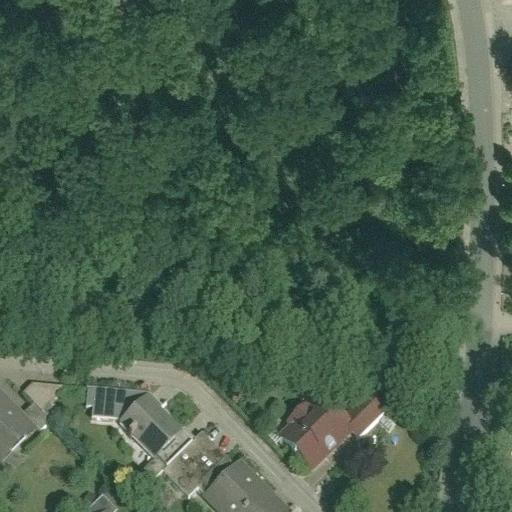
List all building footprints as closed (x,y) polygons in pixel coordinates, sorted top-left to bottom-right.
[(49,403),(55,398),(38,380),(21,396),(31,406),(20,417),(34,432),(43,423),(36,415),(48,403),(49,403)] [(124,430),(160,467),(188,440),(152,403),(124,430)] [(0,463),(1,465),(26,440),(0,413),(0,463)] [(313,414),(281,443),(304,468),(336,439),(313,414)] [(215,511),(276,511),(241,475),(209,505),(215,511)]
